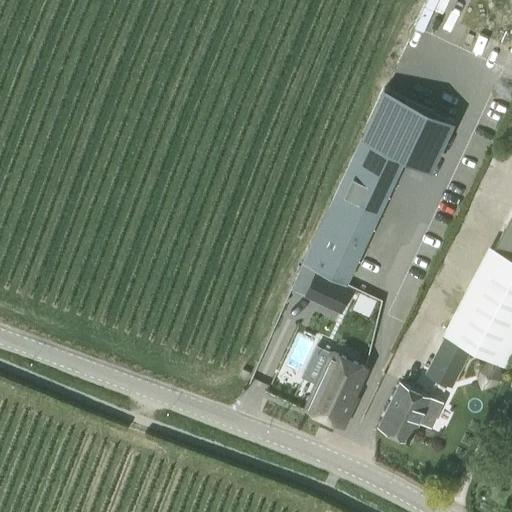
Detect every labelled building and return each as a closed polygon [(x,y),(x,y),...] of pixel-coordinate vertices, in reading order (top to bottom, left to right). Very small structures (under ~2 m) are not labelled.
[(358,136),(341,173),(302,263),(316,270),(345,283),(402,155),(358,136)] [(511,208),(494,245),(511,254),(511,208)] [(511,254),(494,245),(450,332),(505,360),(511,347),(511,254)] [(316,270),(304,295),(341,313),(354,287),(345,283),(316,270)] [(285,351),(298,318),(287,313),(274,347),(285,351)] [(443,329),(427,365),(449,376),(465,340),(443,329)] [(352,395),(365,367),(334,353),(309,408),(342,423),(354,396),(352,395)] [(380,424),(411,438),(420,418),(432,423),(443,399),(400,379),(380,424)]
